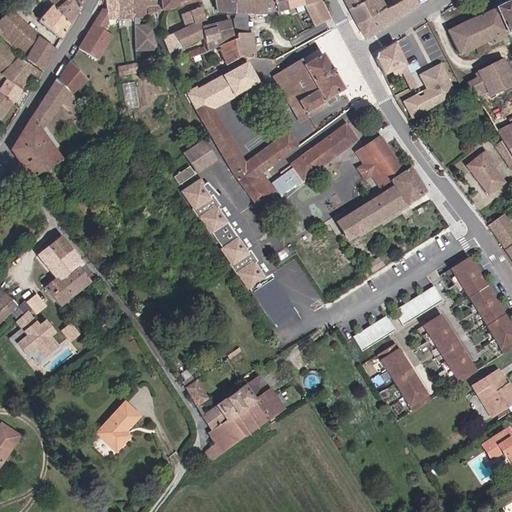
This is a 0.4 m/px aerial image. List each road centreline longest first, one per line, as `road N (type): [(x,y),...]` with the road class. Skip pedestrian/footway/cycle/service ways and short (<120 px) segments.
road 1 (unclassified): [(3,149),(125,307),(196,421),(197,444),(152,511)]
road 2 (tertiary): [(358,54),(511,285)]
road 3 (residential): [(94,0),(3,149)]
